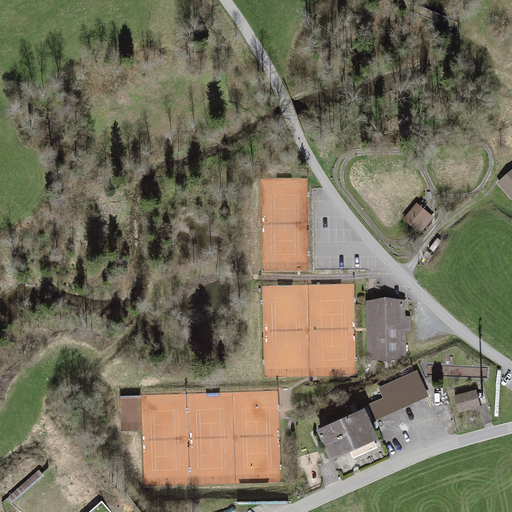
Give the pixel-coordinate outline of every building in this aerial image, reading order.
[(511,171),(499,182),(511,197),(511,196),(511,171)] [(417,204),(404,220),(416,229),(429,214),(417,204)] [(403,320),(403,303),(368,303),(369,356),(404,355),(403,328),(409,328),(409,320),(403,320)] [(375,438),(367,422),(426,396),(420,382),(415,384),(411,374),(380,388),(384,398),(360,408),(362,412),(353,416),(350,409),(334,417),(335,419),(330,421),(332,426),(321,431),(321,432),(318,433),(322,441),(324,440),(331,455),(363,441),(365,443),(375,438)] [(479,406),(475,391),(455,397),(459,411),(479,406)] [(38,466),(8,492),(12,496),(42,470),(38,466)]
